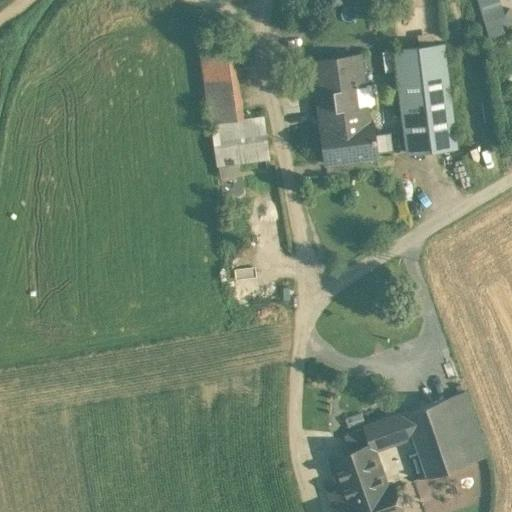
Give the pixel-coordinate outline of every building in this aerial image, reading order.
[(477,0),(488,32),(511,23),(511,4),(503,8),(500,0),(477,0)] [(232,40),(200,45),(211,121),(243,116),(232,40)] [(444,42),(394,48),(407,150),(457,144),(444,42)] [(360,52),(313,58),(322,124),(367,118),(360,52)] [(211,121),(210,121),(217,165),(268,158),(261,114),(243,116),(211,121)] [(322,124),(320,125),(325,161),(377,155),(377,154),(374,132),(371,118),(367,118),(322,124)] [(389,130),(374,132),(377,154),(393,152),(389,130)] [(464,389),(400,411),(410,438),(423,476),(487,454),(464,389)] [(401,413),(363,426),(365,431),(368,442),(373,440),(376,449),(410,438),(401,413)] [(365,431),(342,439),(346,450),(360,445),(368,442),(365,431)] [(368,442),(360,445),(366,460),(376,489),(378,488),(389,485),(376,449),(373,440),(368,442)] [(346,450),(324,457),(329,472),(366,460),(360,445),(346,450)] [(366,460),(329,472),(333,484),(339,502),(376,489),(366,460)] [(333,484),(327,486),(333,504),(337,503),(339,502),(333,484)] [(339,502),(337,503),(340,511),(386,511),(378,488),(376,489),(339,502)]
